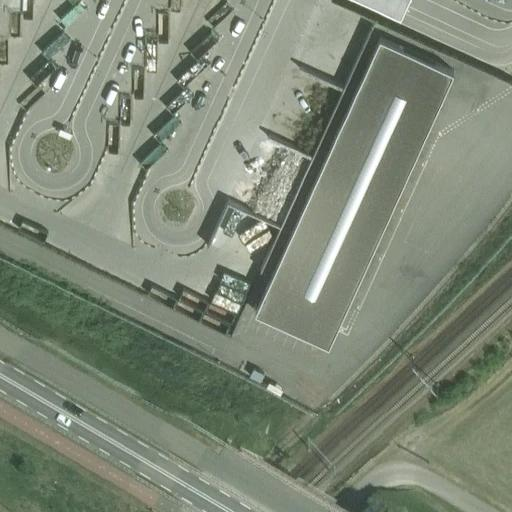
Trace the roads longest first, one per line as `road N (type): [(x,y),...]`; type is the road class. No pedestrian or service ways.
road 1 (tertiary): [(0,376),(227,511)]
road 2 (unclassified): [(201,458),(0,339)]
road 3 (track): [(399,477),(422,439),(511,370)]
